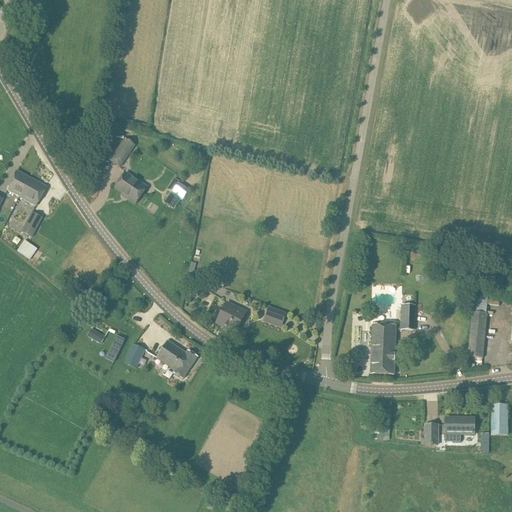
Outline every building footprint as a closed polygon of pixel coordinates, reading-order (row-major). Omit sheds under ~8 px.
[(10,0),(9,7),(17,10),(20,0),(10,0)] [(110,161),(120,168),(135,146),(125,139),(110,161)] [(19,197),(30,179),(17,172),(7,190),(19,197)] [(125,173),(114,189),(121,194),(121,195),(135,205),(147,188),(125,173)] [(30,179),(19,197),(19,198),(36,207),(47,188),(30,179)] [(172,192),(164,203),(174,209),(181,199),(172,192)] [(42,219),(31,213),(21,232),(32,238),(42,219)] [(25,242),(17,252),(30,261),(38,250),(25,242)] [(186,284),(206,291),(209,285),(188,277),(186,284)] [(227,303),(216,324),(236,333),(246,312),(227,303)] [(400,331),(414,331),(415,306),(401,305),(400,331)] [(287,314),(269,307),(263,322),(281,329),(287,314)] [(482,359),(486,314),(473,313),(468,358),(482,359)] [(372,326),(370,375),(394,376),(396,327),(372,326)] [(105,338),(91,330),(87,337),(101,345),(105,338)] [(117,337),(106,360),(114,364),(125,341),(117,337)] [(183,379),(197,358),(188,352),(187,354),(168,342),(157,359),(175,371),(174,373),(183,379)] [(137,367),(145,351),(133,345),(125,361),(137,367)] [(508,406),(491,406),(491,436),(508,436),(508,406)] [(474,419),(446,419),(445,435),(460,435),(460,443),(469,443),(469,435),(474,435),(474,419)] [(438,445),(438,425),(425,425),(425,445),(438,445)] [(389,432),(379,432),(379,434),(375,435),(375,441),(389,441),(389,432)] [(480,435),(480,455),(488,455),(489,435),(480,435)] [(230,508),(238,493),(222,484),(217,493),(222,496),(221,499),(226,502),(224,505),(230,508)]
